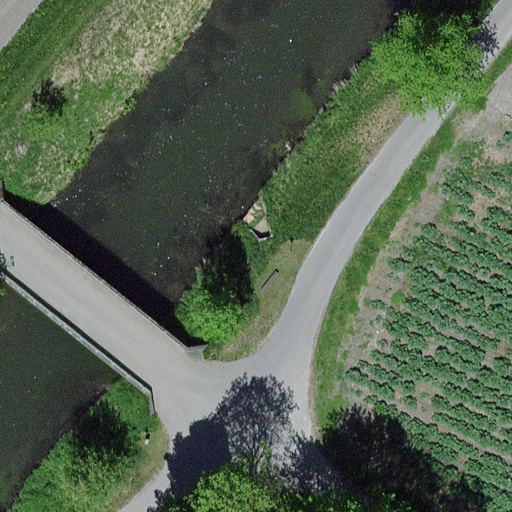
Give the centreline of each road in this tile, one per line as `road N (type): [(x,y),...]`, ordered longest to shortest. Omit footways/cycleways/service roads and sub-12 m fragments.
road 1 (unclassified): [(511,34),(352,240),(242,417),(147,511)]
road 2 (track): [(0,244),(366,511)]
